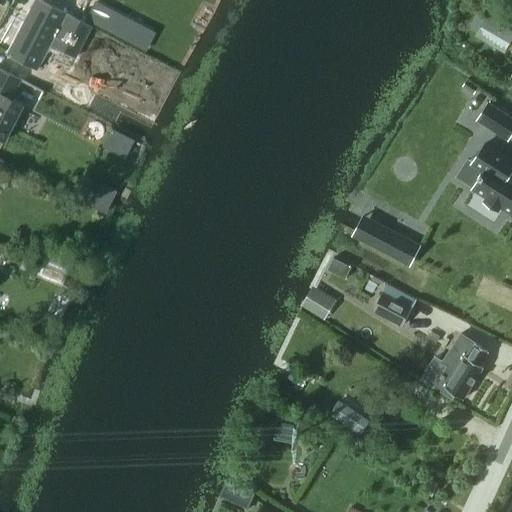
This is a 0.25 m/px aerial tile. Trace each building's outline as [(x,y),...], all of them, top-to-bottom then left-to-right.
[(74,58),(91,27),(39,0),(33,0),(5,54),(35,70),(49,45),(74,58)] [(112,0),(98,0),(92,12),(161,48),(170,30),(112,0)] [(486,0),(485,3),(498,9),(502,0),(486,0)] [(511,40),(511,29),(487,15),(475,37),(505,54),(511,40)] [(0,69),(0,140),(3,142),(22,105),(10,99),(19,80),(0,69)] [(511,118),(489,103),(477,121),(508,140),(511,133),(511,118)] [(511,162),(487,146),(474,165),(487,173),(476,189),(511,212),(511,179),(510,177),(511,173),(511,162)] [(413,307),(383,291),(372,312),(402,327),(413,307)] [(464,399),(484,368),(480,366),(490,351),(461,333),(443,362),(448,365),(435,387),(453,399),(456,394),(464,399)] [(361,434),(369,421),(340,402),(331,415),(361,434)] [(279,418),(277,430),(297,433),(299,422),(279,418)] [(355,435),(352,442),(362,447),(366,441),(355,435)] [(439,483),(431,479),(430,479),(424,492),(433,496),(439,483)]
